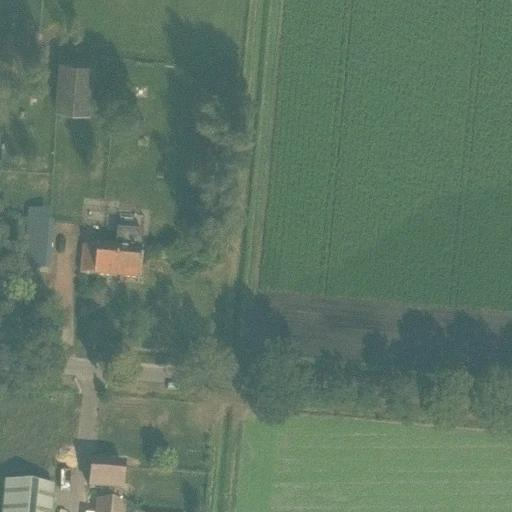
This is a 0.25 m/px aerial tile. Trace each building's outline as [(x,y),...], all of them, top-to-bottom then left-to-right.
[(60,60),(55,109),(90,112),(95,64),(60,60)] [(140,281),(142,252),(143,236),(118,233),(116,250),(96,248),(96,249),(83,248),(81,275),(93,277),(140,281)] [(48,273),(51,243),(27,241),(24,270),(48,273)] [(123,468),(91,466),(89,490),(100,491),(99,505),(98,504),(96,511),(122,511),(123,507),(119,506),(120,492),(121,492),(123,468)] [(51,511),(54,488),(3,484),(0,511),(51,511)]
